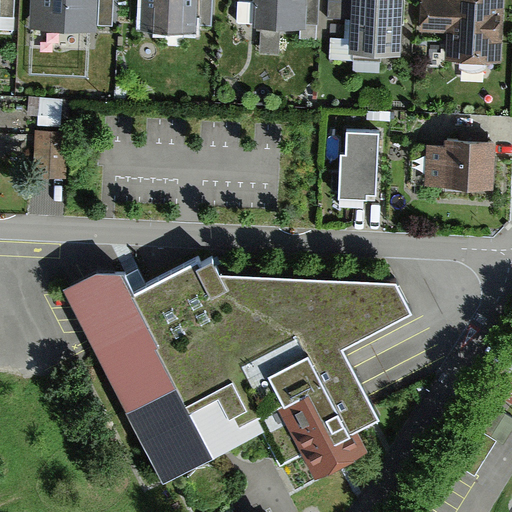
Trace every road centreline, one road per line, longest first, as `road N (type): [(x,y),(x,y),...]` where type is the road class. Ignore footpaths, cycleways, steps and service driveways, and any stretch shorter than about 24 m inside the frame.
road 1 (residential): [(511,255),(0,232)]
road 2 (residential): [(361,511),(511,266)]
